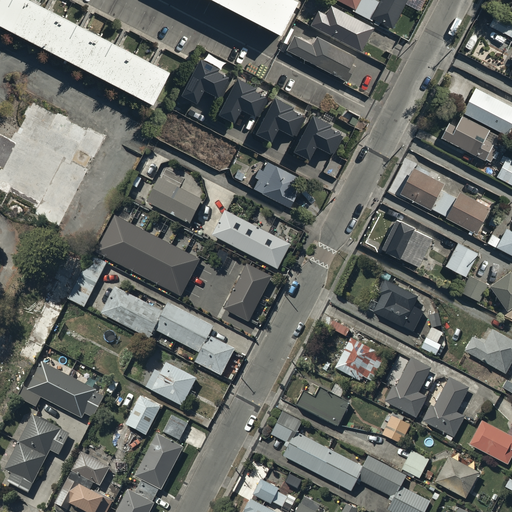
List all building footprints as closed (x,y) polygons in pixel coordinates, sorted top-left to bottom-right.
[(0,0),(0,23),(144,99),(150,102),(168,68),(38,0),(0,0)] [(226,0),(277,27),(291,0),(226,0)] [(335,0),(354,9),(357,0),(335,0)] [(377,0),(359,0),(354,10),(369,17),(377,0)] [(379,0),(371,16),(392,27),(405,0),(379,0)] [(317,8),(309,24),(361,50),(373,26),(329,3),(325,12),(317,8)] [(491,25),(511,35),(511,23),(495,15),(491,25)] [(355,54),(316,34),(312,41),(293,31),(285,47),(346,80),(354,64),(351,62),(355,54)] [(218,65),(199,55),(181,91),(196,98),(202,85),(221,94),(230,75),(217,68),(218,65)] [(255,85),(236,75),(218,110),(233,118),(240,105),(258,114),(268,95),(254,88),(255,85)] [(462,111),(508,135),(511,126),(511,104),(476,86),(462,111)] [(291,103),(272,94),(254,129),(269,137),(276,124),(294,133),(304,114),(290,106),(291,103)] [(0,167),(0,168),(0,189),(36,209),(34,213),(58,226),(104,137),(32,99),(11,139),(0,133),(0,167)] [(331,122),(312,112),(294,148),(308,155),(315,142),(333,151),(343,132),(329,125),(331,122)] [(490,129),(462,114),(457,124),(450,120),(442,136),(490,161),(498,145),(485,138),(490,129)] [(496,176),(511,183),(511,158),(507,155),(496,176)] [(258,177),(254,186),(290,204),(296,191),(290,188),(297,175),(267,160),(263,169),(259,167),(255,175),(258,177)] [(432,207),(433,206),(448,214),(447,216),(477,232),(490,206),(460,191),(457,196),(442,189),(445,182),(415,166),(402,192),(432,207)] [(245,173),(238,169),(234,175),(241,179),(245,173)] [(141,178),(137,176),(132,184),(136,186),(141,178)] [(201,198),(159,177),(146,201),(188,222),(201,198)] [(290,242),(225,209),(212,234),(278,267),(290,242)] [(198,259),(115,215),(96,251),(179,295),(198,259)] [(400,258),(401,255),(418,264),(432,237),(415,229),(416,226),(403,219),(401,222),(397,220),(383,246),(388,248),(386,251),(400,258)] [(498,245),(511,252),(511,229),(507,227),(498,245)] [(500,238),(492,234),(488,242),(496,246),(500,238)] [(478,252),(459,242),(447,264),(467,274),(478,252)] [(106,262),(91,254),(68,296),(84,304),(106,262)] [(270,276),(246,264),(223,308),(247,320),(270,276)] [(511,269),(491,285),(510,310),(511,308),(511,269)] [(391,275),(382,271),(379,276),(388,280),(391,275)] [(488,283),(470,274),(462,290),(479,299),(488,283)] [(412,305),(417,296),(385,279),(378,291),(381,294),(371,312),(401,327),(402,325),(412,330),(423,311),(412,305)] [(114,287),(101,312),(150,337),(154,329),(198,351),(192,362),(221,377),(236,348),(209,334),(213,326),(168,303),(163,312),(114,287)] [(438,312),(429,314),(431,326),(440,325),(438,312)] [(349,329),(332,320),(327,327),(344,337),(349,329)] [(421,347),(436,354),(441,345),(436,342),(441,332),(431,327),(421,347)] [(505,373),(511,360),(511,359),(511,339),(492,329),(485,344),(471,337),(463,352),(505,373)] [(0,330),(0,361),(12,336),(0,330)] [(385,355),(350,337),(334,367),(369,385),(385,355)] [(411,357),(395,387),(393,385),(385,401),(416,417),(427,397),(418,392),(431,368),(411,357)] [(96,388),(41,360),(28,387),(21,384),(15,396),(36,407),(41,396),(81,416),(83,411),(93,415),(103,395),(95,391),(96,388)] [(146,386),(182,405),(196,377),(165,361),(160,372),(154,369),(146,386)] [(449,377),(433,406),(431,405),(423,420),(454,437),(465,416),(456,411),(469,387),(449,377)] [(511,389),(511,383),(507,380),(503,387),(511,391),(511,389)] [(295,402),(339,425),(350,403),(319,386),(314,395),(302,389),(295,402)] [(146,432),(159,405),(141,395),(127,423),(146,432)] [(300,420),(282,411),(270,433),(287,443),(300,420)] [(70,432),(32,412),(4,467),(12,471),(7,481),(27,491),(49,449),(59,453),(70,432)] [(381,431),(401,442),(410,424),(390,414),(381,431)] [(164,432),(179,439),(187,423),(172,415),(164,432)] [(470,444),(509,464),(511,457),(511,436),(482,421),(470,444)] [(362,465),(297,431),(294,438),(292,437),(283,455),(350,489),(362,465)] [(157,434),(136,476),(162,488),(182,447),(157,434)] [(82,450),(54,502),(55,506),(57,510),(59,511),(62,511),(64,511),(68,509),(74,511),(84,511),(86,510),(89,511),(106,511),(113,499),(98,491),(109,465),(82,450)] [(402,468),(420,477),(429,460),(411,451),(402,468)] [(434,481),(465,497),(478,471),(448,455),(434,481)] [(369,456),(357,478),(393,497),(405,475),(369,456)] [(301,480),(289,473),(285,481),(297,488),(301,480)] [(278,488),(261,480),(253,494),(270,503),(278,488)] [(117,511),(147,511),(159,491),(140,481),(135,491),(130,488),(117,511)] [(423,511),(429,501),(401,486),(388,510),(392,511),(423,511)] [(295,498),(288,494),(281,508),(288,511),(295,498)] [(277,511),(248,497),(240,511),(277,511)] [(294,511),(315,511),(316,511),(299,503),(294,511)] [(355,511),(357,509),(346,503),(341,511),(355,511)]
